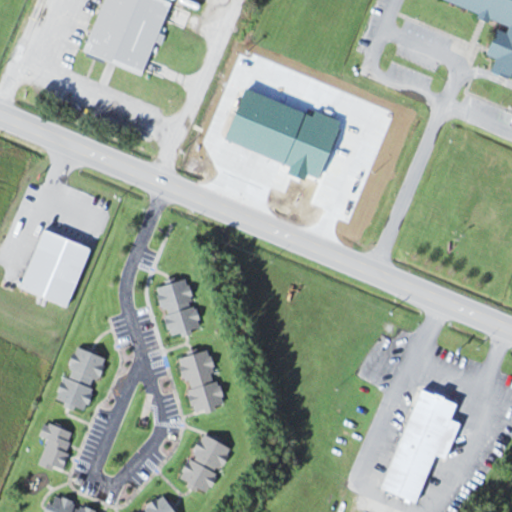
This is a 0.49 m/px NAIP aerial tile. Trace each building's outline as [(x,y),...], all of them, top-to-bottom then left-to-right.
[(82,62),(107,0),(145,0),(175,12),(145,87),(82,62)] [(511,0),(442,0),(441,2),(507,26),(505,32),(496,29),(486,56),(496,59),(491,71),(511,78),(511,0)] [(362,118),(352,116),(348,135),(358,137),(362,118)] [(321,161),(329,142),(295,128),(288,148),(321,161)] [(70,318),(20,297),(44,239),(95,260),(70,318)] [(157,287),(171,338),(202,330),(188,279),(157,287)] [(107,360),(78,347),(55,400),(84,413),(107,360)] [(180,358),(192,414),(223,407),(211,351),(180,358)] [(376,498),(409,511),(420,511),(439,467),(449,471),(464,436),(454,432),(461,416),(418,398),(376,498)] [(41,467),(64,471),(73,430),(43,424),(40,438),(46,439),(41,467)] [(209,495),(230,447),(201,434),(180,482),(209,495)]
